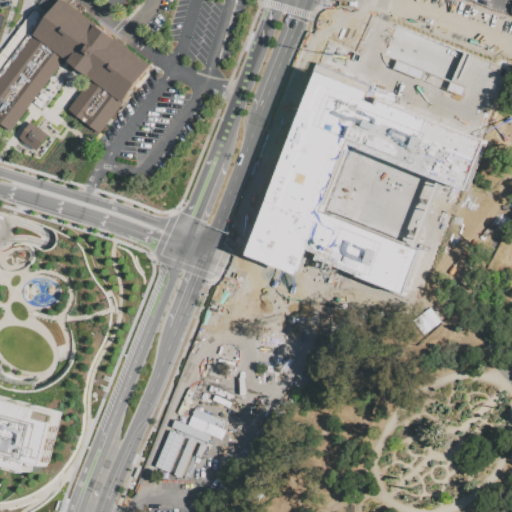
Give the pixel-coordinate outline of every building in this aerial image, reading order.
[(71,111),(93,78),(65,57),(12,132),(0,122),(0,53),(33,9),(43,17),(49,9),(41,2),(42,0),(66,0),(156,68),(125,105),(102,134),(71,111)] [(320,70),(374,91),(370,99),(381,103),(383,99),(487,140),(468,189),(443,179),(353,144),(327,210),(417,246),(425,249),(407,294),(319,259),(321,254),(311,250),(302,272),(300,271),(299,274),(256,257),(248,254),(320,70)] [(33,126),(50,139),(39,154),(21,141),(33,126)] [(0,392),(66,410),(52,462),(48,460),(46,468),(0,455),(0,392)] [(209,433),(172,420),(155,467),(184,478),(193,455),(200,458),(209,433)]
